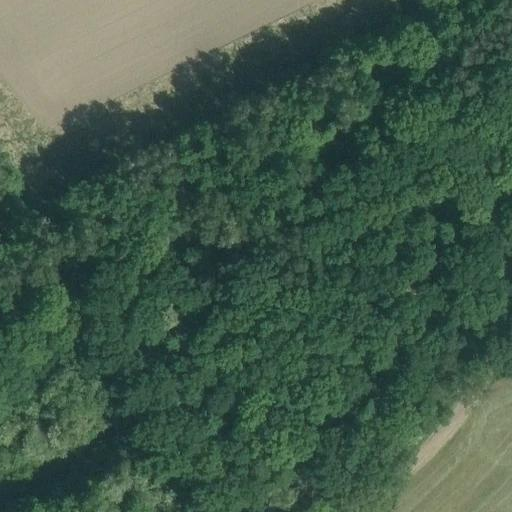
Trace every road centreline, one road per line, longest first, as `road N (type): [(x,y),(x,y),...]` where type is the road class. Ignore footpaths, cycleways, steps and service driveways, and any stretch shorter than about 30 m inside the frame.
road 1 (track): [(511,315),(423,0)]
road 2 (track): [(511,322),(493,371),(432,457),(371,511)]
